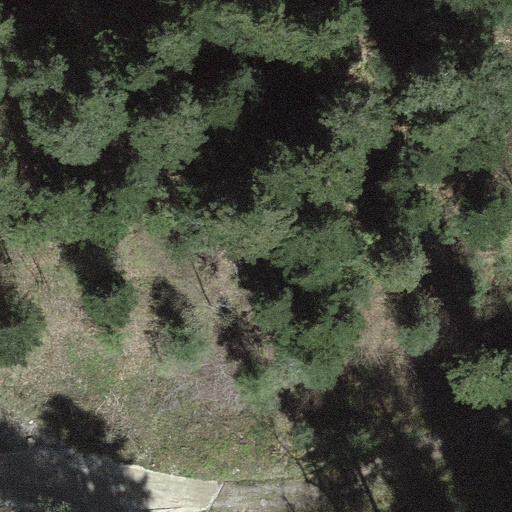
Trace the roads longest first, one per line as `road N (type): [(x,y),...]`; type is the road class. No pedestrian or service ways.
road 1 (track): [(110,490),(209,497),(311,490),(511,409)]
road 2 (track): [(0,489),(110,490),(123,511)]
